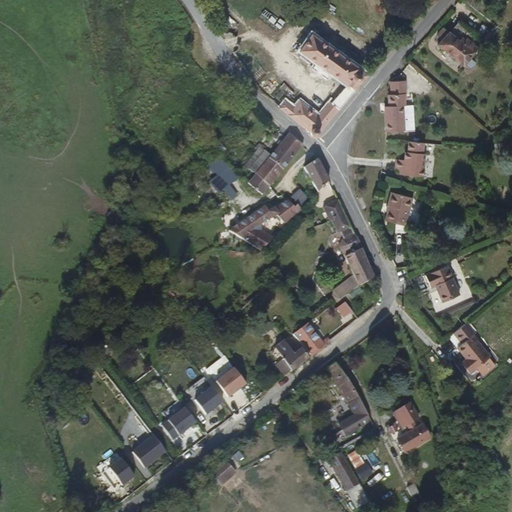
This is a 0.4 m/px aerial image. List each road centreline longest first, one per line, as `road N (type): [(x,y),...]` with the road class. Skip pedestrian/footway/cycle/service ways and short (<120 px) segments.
road 1 (unclassified): [(131,511),(391,306),(325,156)]
road 2 (unclassified): [(325,156),(266,107),(192,0)]
road 3 (residential): [(325,156),(450,0)]
